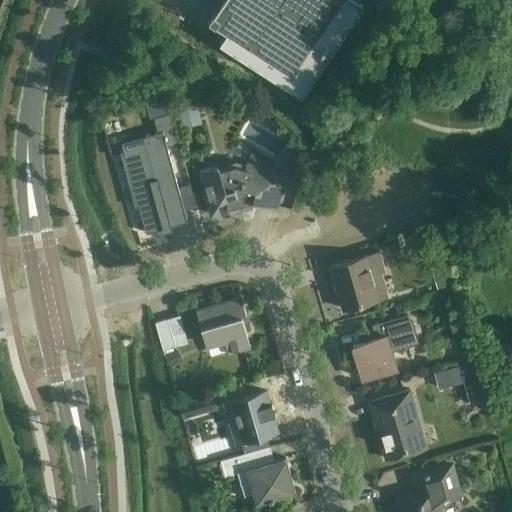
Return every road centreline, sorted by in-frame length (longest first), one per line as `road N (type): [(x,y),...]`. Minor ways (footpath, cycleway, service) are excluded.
road 1 (residential): [(61,305),(251,262),(272,268),(344,511)]
road 2 (tertiary): [(31,187),(34,102),(68,0)]
road 3 (tertiary): [(77,444),(80,399),(61,305)]
road 4 (tertiary): [(41,309),(77,444)]
road 5 (tertiary): [(31,187),(26,218),(41,309)]
road 6 (tertiary): [(61,305),(31,187)]
